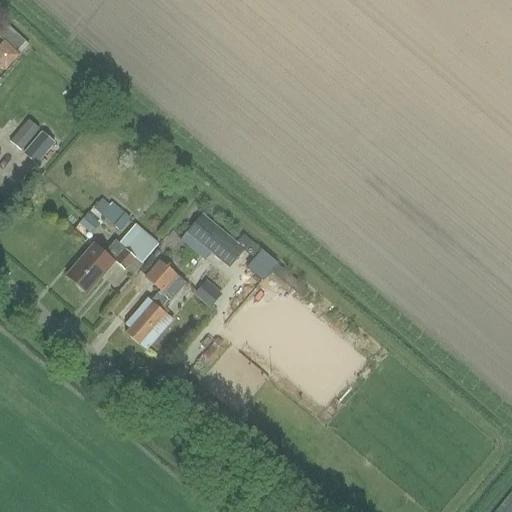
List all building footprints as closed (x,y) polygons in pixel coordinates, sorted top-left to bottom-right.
[(0,41),(0,64),(14,70),(23,48),(1,40),(0,41)] [(29,121),(10,144),(21,153),(40,130),(29,121)] [(42,133),(24,155),(38,167),(57,145),(42,133)] [(114,227),(120,232),(131,220),(125,214),(114,227)] [(245,250),(202,215),(187,234),(230,269),(245,250)] [(95,245),(68,278),(89,297),(117,264),(126,272),(136,260),(142,265),(150,256),(142,250),(151,240),(134,227),(125,238),(131,243),(125,250),(115,242),(105,253),(95,245)] [(259,253),(247,268),(263,282),(276,267),(259,253)] [(159,262),(145,278),(161,291),(151,303),(148,300),(125,328),(129,331),(126,333),(147,351),(174,318),(163,310),(174,297),(167,291),(178,278),(159,262)] [(194,296),(210,309),(222,294),(206,281),(194,296)]
